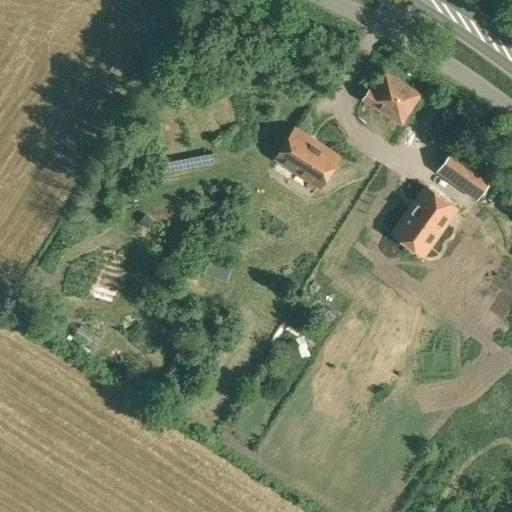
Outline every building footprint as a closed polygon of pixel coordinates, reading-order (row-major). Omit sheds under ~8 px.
[(384,72),(366,100),(402,124),(421,94),(385,71),(384,72)] [(279,151),(275,158),(287,165),(320,186),(331,170),(338,159),(339,157),(310,139),(294,129),(279,151)] [(492,180),(452,154),(439,174),(479,200),(492,180)] [(424,189),(393,237),(422,257),(454,208),(424,189)] [(140,220),(147,226),(152,220),(146,214),(140,220)] [(511,249),(486,228),(440,284),(459,300),(461,298),(473,308),(508,266),(511,268),(511,249)] [(200,279),(213,291),(234,267),(221,256),(200,279)] [(147,271),(147,293),(167,294),(167,271),(147,271)] [(260,304),(288,318),(298,299),(270,284),(260,304)] [(337,306),(327,322),(335,327),(345,311),(337,306)] [(414,380),(398,403),(425,421),(480,341),(461,327),(421,384),(414,380)]
